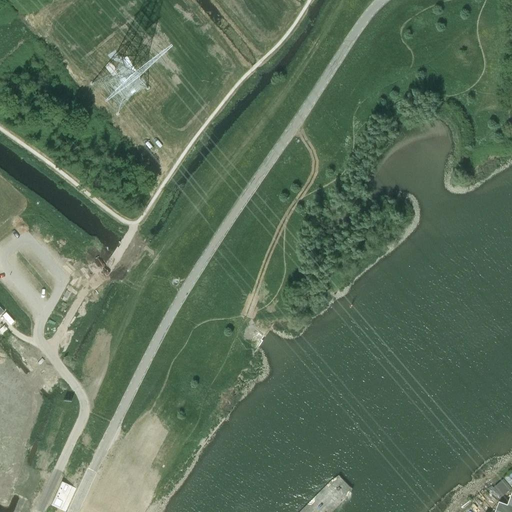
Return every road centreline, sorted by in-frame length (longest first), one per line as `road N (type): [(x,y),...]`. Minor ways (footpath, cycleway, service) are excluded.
road 1 (tertiary): [(383,0),(186,287),(74,511)]
road 2 (unclassified): [(40,511),(84,411),(81,395),(41,343)]
